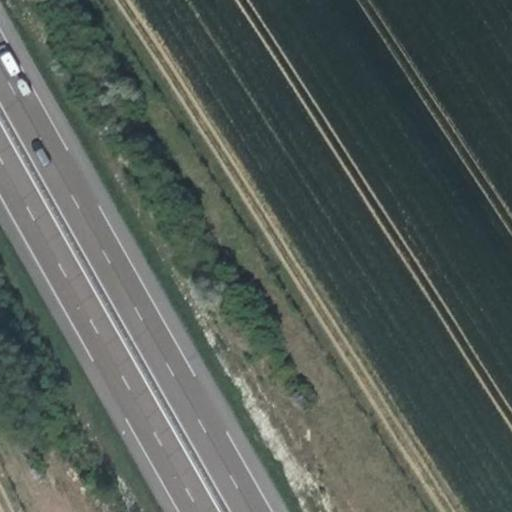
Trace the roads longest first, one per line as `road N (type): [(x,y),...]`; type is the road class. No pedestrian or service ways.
road 1 (track): [(456,511),(120,0)]
road 2 (motorway): [(263,511),(0,47)]
road 3 (motorway): [(0,153),(202,511)]
